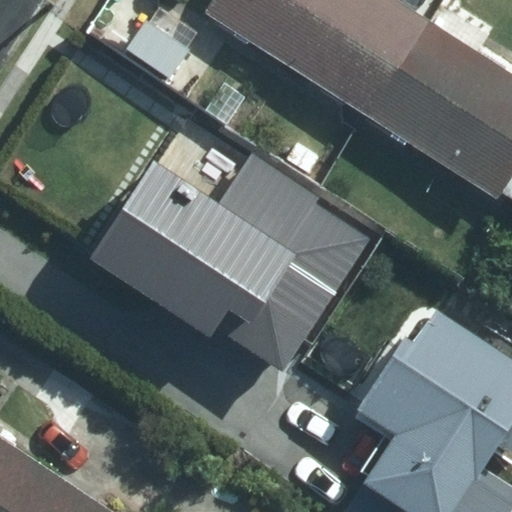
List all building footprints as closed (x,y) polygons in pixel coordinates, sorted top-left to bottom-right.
[(390,0),(201,0),(191,16),(342,116),(410,13),(390,0)] [(511,79),(410,13),(342,116),(493,215),(511,186),(511,79)] [(186,153),(118,251),(215,318),(283,220),(186,153)] [(511,186),(493,215),(511,227),(511,186)] [(388,437),(338,511),(470,511),(511,449),(511,364),(421,306),(351,413),(388,437)] [(0,451),(0,511),(55,511),(67,495),(0,451)] [(91,511),(67,495),(55,511),(91,511)]
